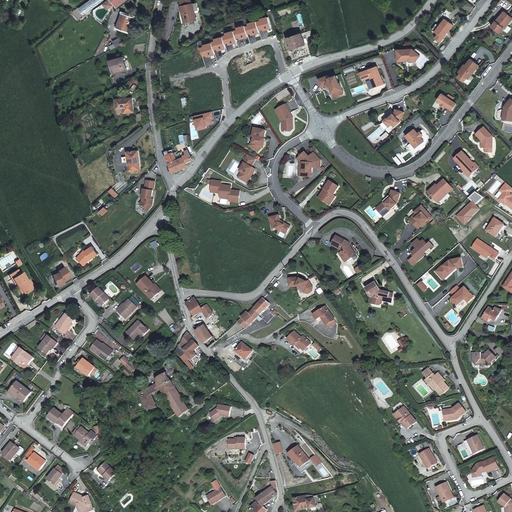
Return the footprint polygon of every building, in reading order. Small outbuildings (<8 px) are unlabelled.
[(113,5),(109,0),(103,5),(94,10),(94,15),(96,19),(102,24),(104,22),(102,20),(109,11),(113,5)] [(127,0),(109,0),(116,9),(117,8),(127,0)] [(196,4),(181,7),(184,23),(195,21),(194,12),(198,11),(196,4)] [(505,28),(511,19),(511,17),(504,11),(492,26),(500,33),(503,29),(504,28),(505,28)] [(125,13),(119,29),(130,32),(136,17),(125,13)] [(440,26),(436,32),(444,38),(454,25),(445,18),(440,26)] [(314,44),(311,31),(287,39),(290,48),(296,46),(296,47),(304,45),(304,46),(314,44)] [(110,46),(112,50),(123,44),(120,38),(113,42),(114,44),(110,46)] [(413,49),(397,50),(398,61),(409,61),(410,62),(415,62),(420,56),(413,49)] [(123,58),(111,61),(114,73),(126,71),(123,58)] [(479,66),(471,59),(466,65),(465,64),(459,72),(461,73),(467,78),(473,71),(474,72),(479,66)] [(367,70),(374,88),(384,84),(377,66),(367,70)] [(464,82),(467,78),(461,73),(458,77),(464,82)] [(332,93),(342,89),(340,83),(339,83),(336,76),(329,78),(328,76),(319,79),(322,87),(327,85),(330,87),(332,93)] [(457,104),(442,93),(437,100),(442,104),(441,106),(444,108),(446,106),(452,111),(457,104)] [(118,100),(120,114),(134,112),(132,98),(118,100)] [(502,119),(511,120),(511,98),(505,106),(506,107),(504,109),(506,110),(505,112),(503,114),(502,119)] [(285,104),(276,110),(283,121),(285,125),(285,131),(291,131),(294,129),(293,117),(285,104)] [(402,118),(404,112),(396,110),(395,113),(388,119),(387,118),(384,121),(389,127),(392,124),(394,126),(400,122),(399,120),(402,118)] [(264,138),(266,130),(255,128),(253,136),(255,137),(254,140),(255,141),(252,144),(253,147),(253,148),(258,152),(264,145),(265,141),(264,141),(264,138)] [(485,128),(477,135),(482,141),(484,143),(484,148),(493,148),(493,137),(485,128)] [(415,129),(406,136),(416,148),(424,141),(421,137),(423,135),(420,132),(418,133),(415,129)] [(172,149),(165,152),(170,164),(177,161),(175,155),(172,149)] [(129,151),(130,170),(141,169),(139,150),(129,151)] [(186,162),(193,160),(189,150),(186,152),(187,155),(184,156),(186,162)] [(188,166),(186,162),(184,156),(183,153),(182,152),(175,155),(177,161),(170,164),(173,173),(188,166)] [(463,152),(455,159),(463,168),(462,169),(465,173),(468,171),(472,175),(479,168),(476,163),(473,163),(473,162),(472,163),(471,162),(472,161),(463,152)] [(302,176),(308,177),(309,172),(312,172),(312,168),(320,168),(321,160),(314,153),(309,157),(305,153),(298,159),(301,163),(301,171),(303,171),(302,176)] [(255,159),(247,154),(243,162),(244,163),(240,171),(241,172),(238,177),(246,182),(250,176),(248,176),(253,168),(251,167),(255,159)] [(255,169),(253,168),(248,176),(250,176),(246,182),(247,183),(255,169)] [(222,181),(212,180),(211,192),(220,193),(220,197),(221,198),(225,199),(225,198),(227,198),(227,199),(229,199),(229,201),(238,202),(240,191),(231,190),(231,186),(221,185),(222,181)] [(437,184),(429,192),(436,200),(445,193),(447,196),(454,189),(446,180),(439,186),(437,184)] [(321,200),(330,205),(334,199),(332,198),(334,195),(339,187),(330,181),(325,189),(326,190),(323,193),(325,194),(321,200)] [(503,194),(499,200),(504,205),(505,204),(511,209),(511,197),(509,195),(510,194),(509,194),(511,190),(511,188),(506,183),(499,191),(503,194)] [(119,194),(113,188),(110,191),(116,197),(119,194)] [(143,197),(144,197),(146,198),(145,202),(143,205),(149,211),(154,206),(155,199),(152,199),(154,190),(145,189),(143,197)] [(384,202),(386,204),(379,211),(384,216),(397,204),(401,194),(393,191),(390,197),(384,202)] [(445,193),(436,200),(439,203),(447,196),(445,193)] [(476,193),(469,199),(472,203),(457,217),(461,221),(464,219),(467,223),(471,219),(471,218),(480,210),(476,206),(484,198),(476,193)] [(386,204),(384,202),(377,209),(379,211),(386,204)] [(413,223),(418,229),(420,227),(425,222),(428,220),(429,221),(432,218),(422,206),(415,213),(416,214),(418,217),(416,219),(416,220),(413,223)] [(105,208),(100,213),(103,216),(108,211),(105,208)] [(286,234),(290,226),(284,223),(283,223),(281,222),(279,215),(270,218),(273,229),(276,228),(286,234)] [(495,219),(487,231),(496,237),(501,230),(501,229),(504,224),(495,219)] [(352,253),(354,253),(349,245),(350,245),(348,242),(336,236),(331,246),(341,250),(342,250),(342,251),(341,251),(344,255),(343,256),(347,261),(352,258),(351,257),(352,253)] [(423,240),(421,242),(418,238),(412,244),(414,247),(416,245),(418,247),(414,251),(413,255),(414,257),(418,261),(425,255),(424,253),(430,248),(431,250),(434,247),(430,242),(427,244),(423,240)] [(477,239),(471,248),(480,254),(481,253),(488,258),(489,256),(495,260),(499,254),(477,239)] [(98,255),(93,247),(85,251),(77,259),(82,263),(83,262),(86,264),(89,261),(89,260),(90,259),(91,260),(98,255)] [(414,257),(409,261),(413,266),(418,261),(414,257)] [(443,265),(438,270),(443,276),(448,272),(450,273),(456,268),(456,269),(463,267),(461,258),(450,260),(444,266),(443,265)] [(71,278),(65,267),(58,272),(59,274),(52,276),(56,285),(58,286),(61,285),(62,283),(71,278)] [(12,280),(13,280),(20,275),(17,270),(9,275),(12,280)] [(443,276),(438,270),(436,272),(443,280),(451,274),(450,273),(448,272),(443,276)] [(13,280),(19,290),(21,290),(25,295),(32,291),(26,282),(21,274),(20,275),(13,280)] [(154,283),(148,275),(139,283),(152,299),(159,293),(153,286),(152,284),(154,283)] [(298,278),(290,278),(291,286),(297,286),(300,287),(304,289),(303,290),(305,293),(309,294),(313,291),(313,287),(309,281),(307,282),(307,283),(305,282),(306,281),(298,278)] [(375,282),(366,289),(369,293),(371,291),(374,296),(372,301),(374,304),(380,305),(382,304),(383,301),(392,303),(394,293),(385,291),(384,293),(381,293),(381,291),(380,290),(375,282)] [(427,289),(421,282),(418,285),(424,291),(427,289)] [(153,286),(159,293),(162,291),(156,284),(153,286)] [(457,286),(450,292),(454,296),(452,299),(455,302),(457,305),(465,299),(468,303),(474,297),(465,287),(461,291),(457,286)] [(104,306),(111,299),(100,287),(92,295),(98,301),(99,300),(104,306)] [(187,303),(189,306),(194,316),(203,310),(207,317),(213,313),(207,305),(201,308),(195,298),(187,303)] [(263,298),(254,308),(261,314),(270,304),(263,298)] [(117,310),(126,318),(137,306),(129,299),(121,308),(120,307),(117,310)] [(335,320),(326,307),(314,315),(318,320),(322,318),(323,320),(327,325),(335,320)] [(248,311),(238,321),(246,328),(250,324),(251,324),(258,316),(261,314),(254,308),(249,313),(248,311)] [(490,309),(483,319),(487,322),(491,318),(494,317),(498,320),(502,312),(496,309),(494,312),(490,309)] [(65,333),(70,327),(69,326),(72,323),(75,319),(68,313),(62,321),(61,320),(56,326),(65,333)] [(141,332),(145,335),(150,330),(139,320),(128,333),(135,339),(140,334),(141,332)] [(200,339),(205,344),(214,338),(205,325),(196,332),(200,339)] [(303,352),(311,342),(304,336),(304,335),(303,333),(301,336),(295,331),(288,339),(295,345),(295,346),(303,352)] [(176,350),(179,354),(184,350),(193,360),(198,355),(194,352),(200,346),(194,341),(195,340),(187,332),(181,343),(179,345),(180,346),(176,350)] [(58,342),(57,341),(51,336),(49,335),(45,340),(39,348),(47,354),(53,347),(54,348),(58,342)] [(408,348),(402,339),(399,341),(402,347),(399,349),(401,353),(408,348)] [(104,359),(111,349),(108,347),(107,348),(98,340),(91,348),(104,359)] [(242,342),(235,350),(244,359),(252,352),(242,342)] [(35,357),(26,350),(23,348),(22,347),(13,358),(19,363),(25,367),(27,367),(28,365),(28,363),(29,364),(35,357)] [(113,351),(111,349),(104,359),(106,360),(113,351)] [(490,367),(497,360),(489,353),(484,358),(481,358),(481,356),(473,357),(473,365),(477,368),(479,366),(481,368),(485,368),(487,366),(490,367)] [(126,365),(130,360),(125,355),(121,360),(126,365)] [(84,358),(77,367),(78,368),(82,370),(89,376),(95,367),(84,358)] [(137,367),(130,360),(126,365),(125,365),(132,372),(137,367)] [(437,390),(442,395),(451,388),(445,382),(444,382),(438,375),(437,376),(430,368),(424,373),(429,378),(433,383),(431,385),(436,390),(437,390)] [(169,378),(166,371),(157,379),(159,383),(161,386),(171,378),(169,378)] [(444,382),(445,382),(447,381),(440,373),(438,375),(444,382)] [(177,413),(180,417),(190,410),(171,378),(161,386),(162,388),(177,413)] [(18,396),(21,399),(24,401),(31,392),(18,381),(11,389),(18,395),(18,396)] [(161,386),(159,383),(148,389),(140,393),(150,411),(158,407),(152,394),(162,388),(161,386)] [(375,390),(381,396),(384,393),(379,387),(375,390)] [(20,400),(21,399),(18,396),(18,395),(11,389),(9,392),(20,400)] [(454,409),(445,410),(446,421),(458,419),(468,411),(461,403),(454,409)] [(210,413),(215,421),(220,417),(220,416),(221,415),(230,416),(231,407),(218,405),(217,408),(210,413)] [(409,411),(405,405),(399,410),(399,413),(401,416),(399,417),(402,422),(403,421),(408,428),(417,421),(412,414),(410,415),(409,413),(409,411)] [(69,419),(74,412),(68,408),(63,414),(54,408),(48,416),(49,417),(57,423),(58,421),(64,426),(69,419)] [(62,429),(64,426),(58,421),(57,423),(49,417),(47,418),(62,429)] [(98,435),(97,434),(96,434),(91,430),(89,433),(81,427),(81,426),(80,428),(78,427),(76,429),(78,430),(75,434),(75,435),(80,440),(87,445),(93,438),(94,440),(96,438),(98,435)] [(479,437),(468,441),(465,443),(469,450),(472,456),(485,450),(486,450),(479,436),(479,437)] [(228,449),(245,449),(245,438),(238,438),(237,438),(237,439),(228,439),(228,449)] [(11,460),(17,452),(20,455),(24,450),(23,448),(20,446),(19,447),(11,441),(8,445),(2,453),(11,460)] [(310,459),(299,445),(289,453),(295,460),(295,459),(305,470),(313,463),(310,459)] [(432,456),(434,455),(430,448),(420,454),(429,471),(432,470),(438,468),(436,464),(432,456)] [(28,461),(40,470),(46,462),(34,453),(28,461)] [(250,454),(246,462),(251,464),(255,456),(250,454)] [(302,473),(305,470),(295,459),(295,460),(296,462),(294,463),(302,473)] [(476,474),(476,478),(479,477),(482,473),(486,471),(487,474),(497,469),(493,459),(482,464),(482,463),(476,465),(472,471),(472,475),(476,474)] [(117,472),(105,462),(99,469),(105,474),(104,475),(110,480),(117,472)] [(58,465),(47,479),(54,484),(64,472),(62,470),(63,469),(58,465)] [(276,479),(271,479),(271,483),(257,498),(262,503),(264,505),(266,502),(272,496),(277,492),(274,486),(276,485),(276,479)] [(448,491),(450,490),(446,483),(436,487),(440,496),(435,498),(439,505),(452,499),(448,491)] [(221,487),(207,496),(213,505),(227,496),(221,487)] [(78,504),(79,509),(85,511),(95,509),(91,494),(86,495),(76,491),(71,500),(78,504)] [(297,510),(316,506),(314,496),(307,495),(295,498),(297,510)] [(511,511),(511,504),(511,501),(502,495),(496,502),(503,507),(503,511),(511,511)] [(264,505),(262,503),(260,505),(257,502),(251,507),(256,511),(264,511),(268,509),(264,505)]
